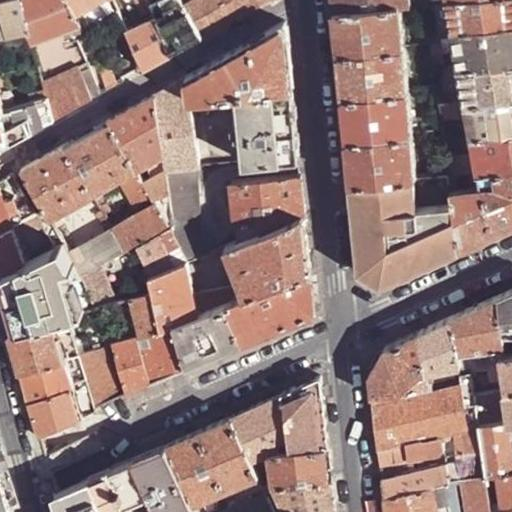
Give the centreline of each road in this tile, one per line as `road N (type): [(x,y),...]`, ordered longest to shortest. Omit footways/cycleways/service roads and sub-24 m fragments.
road 1 (residential): [(306,0),(341,333)]
road 2 (residential): [(21,152),(295,0)]
road 3 (residential): [(341,333),(106,438)]
road 4 (residential): [(511,255),(341,333)]
road 5 (residential): [(341,333),(360,511)]
